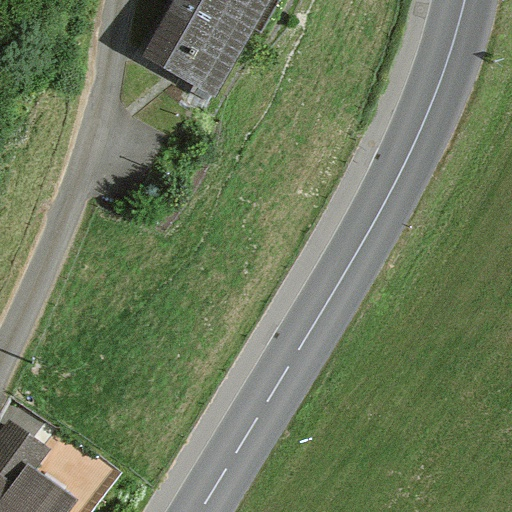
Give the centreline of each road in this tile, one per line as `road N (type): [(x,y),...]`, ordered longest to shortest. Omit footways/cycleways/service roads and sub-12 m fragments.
road 1 (tertiary): [(200,511),(383,205),(446,67),(466,0)]
road 2 (track): [(118,0),(77,180),(0,362)]
